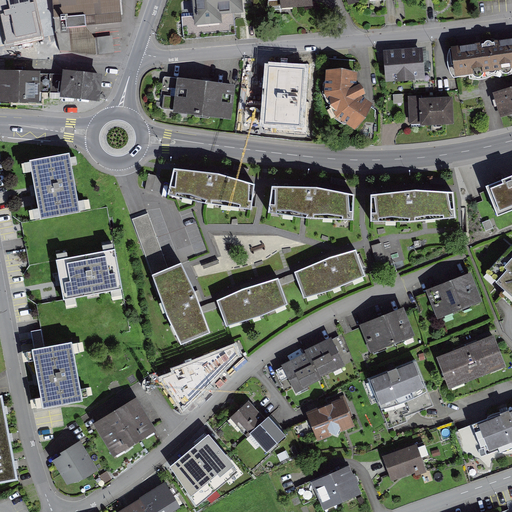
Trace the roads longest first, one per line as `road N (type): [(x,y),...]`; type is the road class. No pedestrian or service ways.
road 1 (residential): [(74,511),(146,465),(282,337),(460,259)]
road 2 (secondary): [(511,141),(386,159),(144,138)]
road 3 (residential): [(0,292),(26,434),(52,511)]
road 4 (residential): [(137,52),(349,40)]
road 5 (residential): [(349,40),(511,22)]
